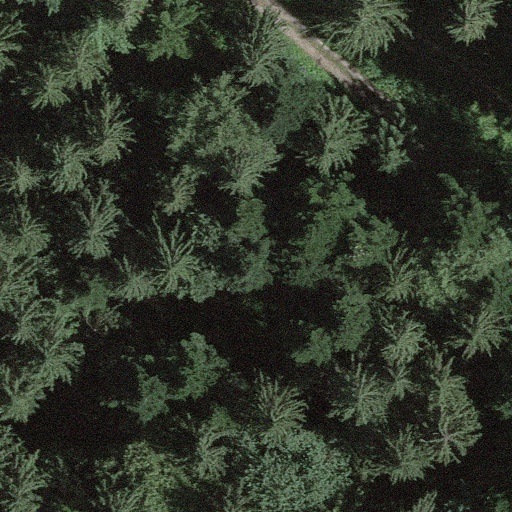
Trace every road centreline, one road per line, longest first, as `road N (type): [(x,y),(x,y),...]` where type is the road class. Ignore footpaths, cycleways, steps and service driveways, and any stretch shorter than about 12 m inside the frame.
road 1 (track): [(275,0),(511,239)]
road 2 (track): [(336,0),(511,106)]
